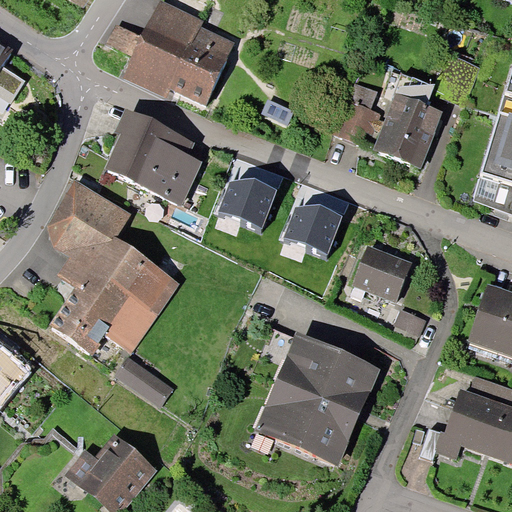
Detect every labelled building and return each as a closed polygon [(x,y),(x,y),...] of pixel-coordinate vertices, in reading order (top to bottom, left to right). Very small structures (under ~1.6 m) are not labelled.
[(203,103),(229,41),(194,26),(198,18),(162,3),(158,1),(124,81),(165,98),(169,88),(203,103)] [(396,41),(394,49),(404,52),(406,45),(396,41)] [(0,75),(15,53),(0,43),(0,75)] [(447,56),(432,99),(465,111),(480,68),(447,56)] [(511,81),(485,175),(511,183),(511,81)] [(296,104),(270,92),(260,112),(286,125),(296,104)] [(345,100),(331,136),(364,148),(378,113),(345,100)] [(438,115),(397,100),(378,152),(419,167),(438,115)] [(194,143),(125,113),(116,134),(124,137),(108,174),(177,204),(197,160),(188,157),(194,143)] [(123,213),(76,182),(45,229),(80,252),(63,277),(84,291),(57,333),(91,355),(105,334),(131,351),(175,283),(107,239),(123,213)] [(229,184),(216,218),(261,233),(273,200),(229,184)] [(295,208),(282,243),(326,259),(339,224),(295,208)] [(406,267),(367,253),(356,285),(394,299),(406,267)] [(511,301),(490,294),(473,339),(511,352),(511,301)] [(400,311),(393,328),(420,339),(427,322),(400,311)] [(374,376),(298,344),(261,430),(337,462),(374,376)] [(0,404),(24,376),(0,356),(0,404)] [(127,358),(114,378),(159,410),(173,390),(127,358)] [(471,392),(462,389),(447,434),(441,432),(434,452),(456,460),(462,443),(511,460),(511,391),(476,379),(471,392)] [(119,511),(154,467),(114,436),(97,458),(86,450),(66,475),(113,511),(119,511)]
